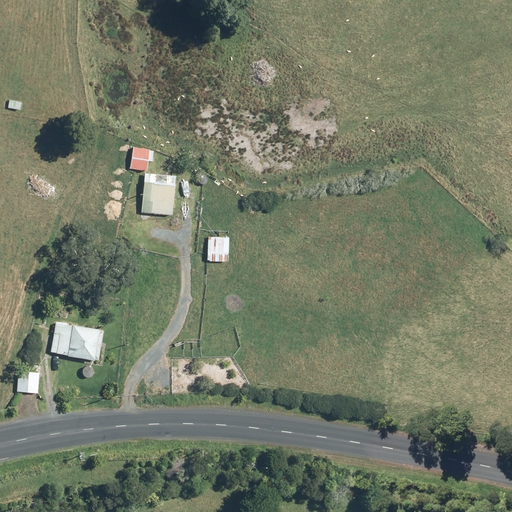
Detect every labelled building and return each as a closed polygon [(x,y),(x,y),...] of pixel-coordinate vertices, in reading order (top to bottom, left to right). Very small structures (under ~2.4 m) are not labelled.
[(25,101),(11,100),(10,110),(24,110),(25,101)] [(208,261),(228,260),(227,237),(207,238),(208,261)] [(197,333),(199,315),(191,314),(189,332),(197,333)] [(107,331),(57,323),(53,353),(102,361),(107,331)] [(41,393),(42,372),(20,371),(19,392),(41,393)]
